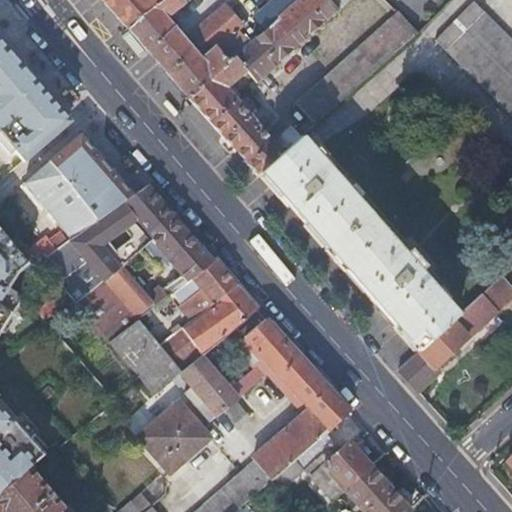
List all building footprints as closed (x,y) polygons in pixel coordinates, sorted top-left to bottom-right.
[(102,0),(126,28),(159,0),(102,0)] [(159,0),(126,28),(155,62),(185,98),(248,42),(236,30),(238,28),(218,7),(183,39),(164,18),(182,1),(180,0),(159,0)] [(248,42),(185,98),(254,174),(258,171),(298,137),(287,124),(271,139),(244,112),(254,103),(244,91),(233,99),(223,88),(243,70),(254,82),(347,0),(296,0),(262,30),(248,42)] [(267,0),(251,15),(262,30),(296,0),(267,0)] [(511,40),(472,1),(434,40),(511,116),(511,40)] [(312,124),(416,33),(397,14),(295,102),(312,124)] [(0,44),(0,147),(6,154),(12,149),(21,160),(66,120),(26,75),(0,44)] [(76,134),(45,161),(46,161),(63,182),(78,201),(94,222),(128,197),(76,134)] [(298,137),(258,171),(416,351),(456,314),(418,269),(421,265),(408,249),(404,253),(353,196),(357,192),(350,184),(346,187),(318,156),(321,153),(315,144),(311,148),(299,136),(298,137)] [(46,161),(44,162),(23,181),(22,183),(69,241),(94,222),(78,201),(63,182),(46,161)] [(144,234),(168,214),(144,185),(128,197),(94,222),(69,241),(54,251),(37,264),(61,291),(73,306),(100,282),(118,266),(150,239),(144,234)] [(125,311),(133,321),(149,307),(152,306),(165,294),(184,279),(208,259),(168,214),(144,234),(150,239),(179,272),(159,288),(156,285),(143,296),(127,276),(109,292),(125,311)] [(26,265),(16,253),(0,232),(0,487),(16,474),(23,468),(24,468),(38,455),(0,412),(0,321),(14,303),(12,293),(4,287),(14,273),(26,265)] [(37,264),(54,251),(43,238),(20,256),(31,268),(37,264)] [(211,257),(208,259),(184,279),(165,294),(170,300),(179,292),(197,313),(235,284),(211,257)] [(127,276),(118,266),(100,282),(109,292),(127,276)] [(456,314),(416,351),(396,369),(416,391),(436,373),(432,368),(511,292),(511,287),(499,274),(456,314)] [(256,308),(235,284),(197,313),(154,347),(133,321),(121,330),(105,344),(151,399),(168,384),(178,376),(199,358),(256,308)] [(170,300),(165,294),(152,306),(158,312),(171,301),(170,300)] [(113,321),(121,330),(133,321),(125,311),(113,321)] [(347,411),(264,318),(240,340),(236,345),(235,351),(237,355),(249,370),(254,366),(261,375),(263,374),(270,369),(305,409),(299,414),(250,457),(252,460),(269,479),(326,430),(347,411)] [(226,388),(199,358),(178,376),(188,388),(179,396),(206,426),(221,414),(235,403),(237,400),(236,398),(226,388)] [(270,369),(263,374),(299,414),(305,409),(270,369)] [(249,370),(226,388),(236,398),(257,379),(249,370)] [(235,403),(221,414),(233,426),(245,415),(235,403)] [(166,477),(207,441),(198,433),(175,406),(134,440),(166,477)] [(336,441),(326,430),(269,479),(264,483),(273,493),(303,468),(330,499),(342,489),(368,465),(346,440),(330,454),(327,450),(336,441)] [(236,473),(228,480),(246,499),(264,483),(269,479),(252,460),(236,473)] [(362,511),(389,489),(368,465),(342,489),(362,511)] [(61,511),(24,468),(23,468),(16,474),(0,487),(0,511),(61,511)] [(228,480),(189,511),(230,511),(246,499),(228,480)] [(389,489),(362,511),(407,511),(408,511),(389,489)]
